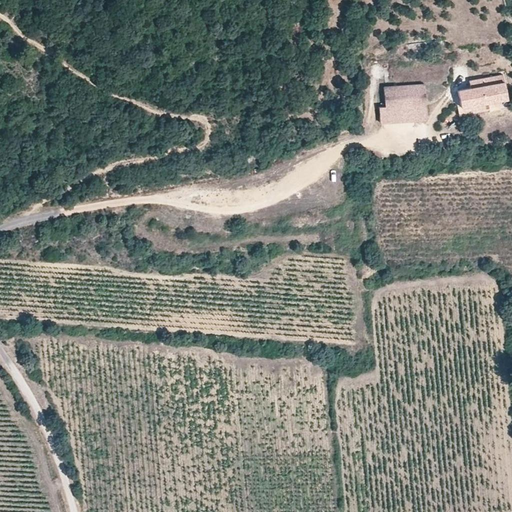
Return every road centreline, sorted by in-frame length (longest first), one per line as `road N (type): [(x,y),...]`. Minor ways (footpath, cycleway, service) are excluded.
road 1 (track): [(28,216),(282,185),(338,150)]
road 2 (track): [(0,348),(51,438),(73,511)]
